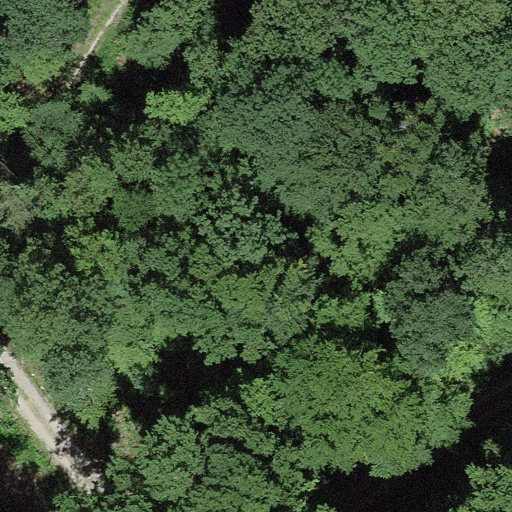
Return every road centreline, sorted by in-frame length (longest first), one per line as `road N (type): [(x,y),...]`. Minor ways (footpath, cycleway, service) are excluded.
road 1 (track): [(144,511),(0,357)]
road 2 (track): [(339,511),(511,402)]
road 3 (track): [(124,0),(0,101)]
